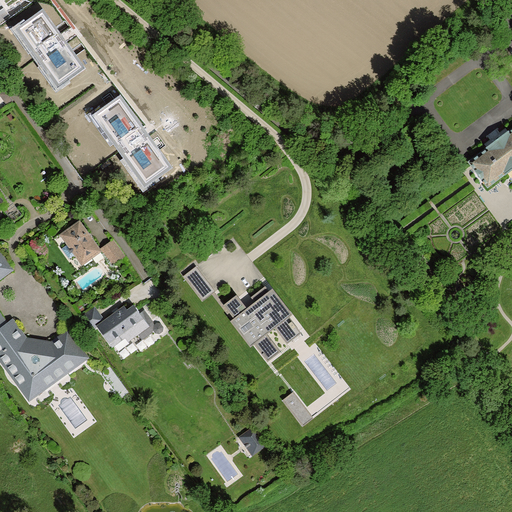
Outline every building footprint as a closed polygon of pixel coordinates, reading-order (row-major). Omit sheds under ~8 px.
[(85,68),(43,10),(15,30),(57,88),(85,68)] [(8,105),(13,101),(6,91),(0,95),(8,105)] [(172,167),(121,96),(93,116),(144,187),(172,167)] [(511,128),(469,161),(487,186),(511,167),(511,128)] [(78,220),(59,233),(81,263),(99,249),(78,220)] [(106,244),(101,247),(113,264),(124,257),(112,240),(106,244)] [(0,358),(30,400),(87,358),(68,332),(51,343),(43,342),(27,339),(23,334),(13,321),(8,325),(0,314),(0,278),(12,270),(0,253),(0,358)] [(216,291),(196,267),(183,277),(203,302),(215,292),(216,291)] [(292,315),(273,290),(269,293),(265,288),(252,298),(256,303),(248,309),(238,297),(237,296),(225,305),(235,318),(230,322),(251,348),(254,345),(268,362),(280,352),(267,335),(275,328),(288,344),(301,333),(289,317),(292,315)] [(148,326),(132,305),(125,310),(121,305),(94,325),(110,347),(123,338),(126,342),(136,335),(148,326)] [(285,399),(302,424),(314,416),(297,390),(285,399)] [(256,425),(240,437),(252,455),(269,443),(256,425)]
